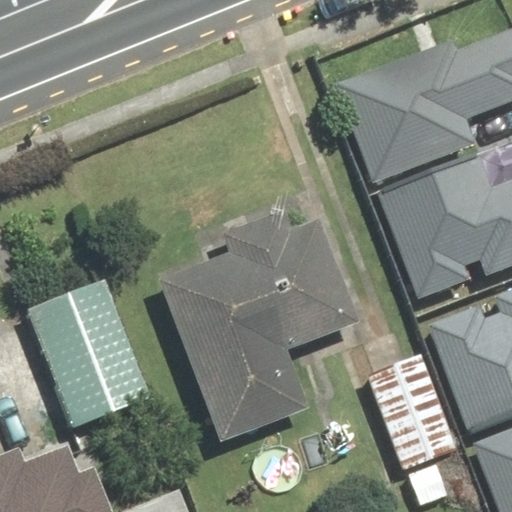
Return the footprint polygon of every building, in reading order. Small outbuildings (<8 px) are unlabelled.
[(511,16),(337,76),(373,179),(475,144),(463,111),(511,94),(511,16)] [(374,197),(411,294),(511,256),(511,176),(483,187),(472,160),(374,197)] [(216,260),(145,287),(207,451),(299,417),(276,357),(350,329),(310,225),(280,236),(273,218),(209,242),(216,260)] [(511,282),(424,315),(464,426),(511,408),(511,282)] [(98,286),(18,316),(63,435),(143,404),(98,286)] [(414,360),(357,382),(394,477),(451,456),(414,360)] [(511,511),(511,424),(466,442),(493,511),(511,511)] [(8,460),(0,463),(0,511),(97,511),(82,473),(68,479),(57,451),(12,469),(8,460)] [(431,467),(401,479),(413,511),(443,500),(431,467)] [(177,511),(170,494),(122,511),(177,511)]
